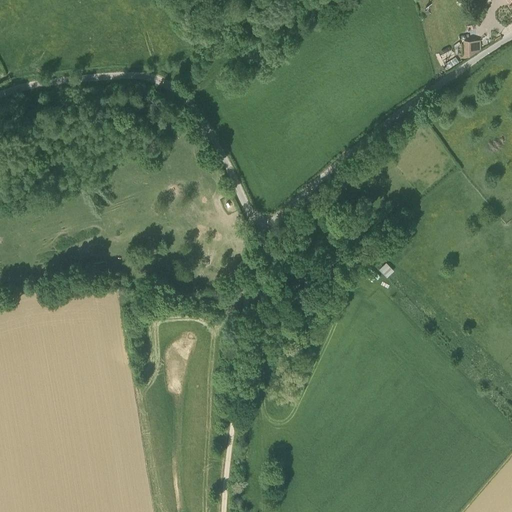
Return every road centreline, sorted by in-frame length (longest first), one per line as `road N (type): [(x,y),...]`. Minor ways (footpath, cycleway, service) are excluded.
road 1 (unclassified): [(264,226),(181,94),(153,77),(46,82),(0,94)]
road 2 (unclassified): [(264,226),(404,109),(511,37)]
road 3 (track): [(249,282),(222,511)]
